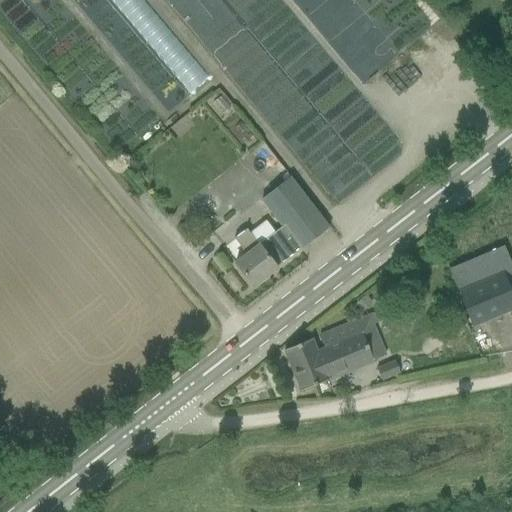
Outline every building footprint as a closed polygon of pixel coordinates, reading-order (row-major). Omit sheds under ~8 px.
[(261,199),(283,228),(288,234),(300,250),(301,250),(329,228),(290,178),(261,199)] [(300,250),(288,234),(283,228),(259,246),(247,229),(234,239),(247,255),(235,264),(253,287),(277,268),(276,268),(300,250)] [(458,293),(472,326),(511,309),(511,296),(503,274),(458,293)] [(398,278),(386,281),(383,290),(390,297),(399,291),(398,278)] [(370,306),(363,297),(354,304),(361,313),(370,306)] [(373,361),(388,355),(373,326),(380,323),(374,312),(371,314),(319,335),(324,348),(316,352),(311,339),(284,351),(301,391),(328,380),(373,361)] [(381,381),(400,373),(395,362),(376,369),(381,381)]
